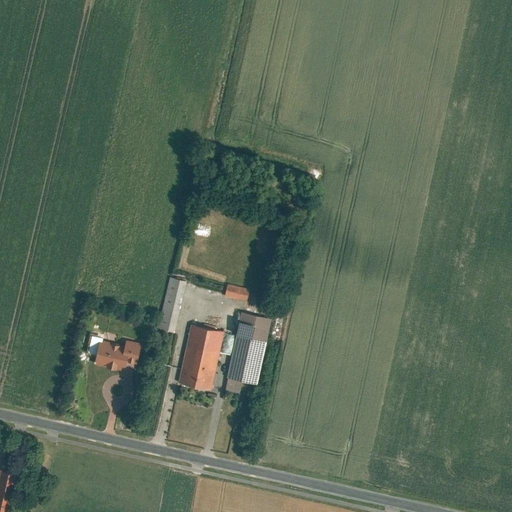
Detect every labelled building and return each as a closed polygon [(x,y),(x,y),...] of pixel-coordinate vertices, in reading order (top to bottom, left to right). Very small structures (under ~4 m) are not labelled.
[(180,279),(170,276),(159,327),(169,329),(180,279)] [(250,289),(227,284),(225,295),(248,300),(250,289)] [(272,318),(242,312),(228,376),(258,382),(272,318)] [(223,331),(193,324),(181,379),(211,386),(223,331)] [(126,347),(102,342),(98,361),(127,368),(131,353),(140,355),(143,342),(128,339),(126,347)] [(16,471),(0,468),(0,469),(0,509),(9,511),(16,471)]
